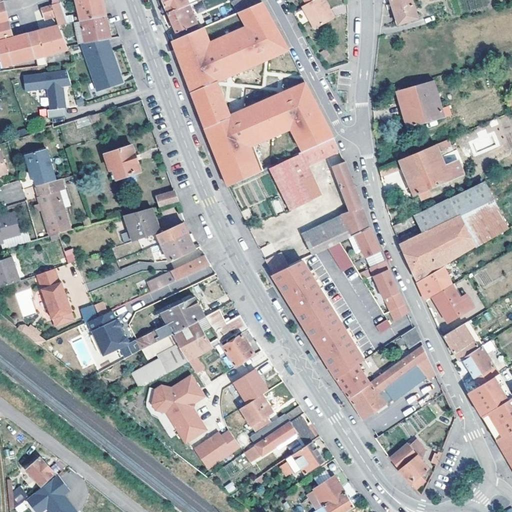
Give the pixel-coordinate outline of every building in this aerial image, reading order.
[(1,1),(0,0),(0,40),(10,38),(10,37),(6,18),(3,0),(1,1)] [(76,0),(80,21),(105,16),(102,0),(76,0)] [(163,0),(169,12),(189,3),(187,0),(163,0)] [(173,40),(192,91),(216,81),(288,49),(262,0),(173,40)] [(334,17),(324,0),(312,0),(311,1),(308,2),(304,5),(315,27),(334,17)] [(392,0),(394,7),(399,22),(419,16),(413,0),(392,0)] [(198,23),(189,3),(169,12),(173,22),(177,32),(198,23)] [(50,6),(40,9),(43,20),(53,17),(50,6)] [(105,16),(80,21),(81,22),(85,41),(106,37),(109,37),(105,16)] [(81,22),(75,23),(79,42),(82,42),(85,41),(81,22)] [(37,56),(67,48),(58,26),(36,31),(26,33),(33,57),(36,66),(40,65),(37,56)] [(26,33),(10,37),(10,38),(0,40),(0,50),(0,51),(0,50),(0,70),(5,70),(3,64),(33,57),(26,33)] [(85,41),(82,42),(98,88),(122,81),(106,37),(85,41)] [(66,69),(22,75),(24,89),(47,86),(49,108),(46,108),(47,117),(64,115),(63,106),(64,106),(61,84),(70,83),(66,69)] [(445,117),(441,103),(438,91),(434,79),(397,90),(408,127),(445,117)] [(206,126),(231,115),(216,81),(192,91),(198,106),(206,126)] [(270,166),(335,137),(305,82),(231,115),(206,126),(229,185),(270,166)] [(454,87),(438,91),(441,103),(457,98),(454,87)] [(79,127),(90,123),(87,116),(77,119),(79,127)] [(335,137),(270,166),(291,210),(322,194),(309,165),(340,151),(335,137)] [(436,144),(439,152),(452,146),(448,138),(436,144)] [(401,158),(399,159),(415,196),(420,194),(423,200),(429,197),(427,191),(465,174),(458,160),(445,165),(439,152),(436,144),(409,155),(401,158)] [(133,172),(140,170),(132,145),(105,154),(110,169),(114,168),(117,178),(133,173),(133,172)] [(25,154),(30,171),(33,170),(35,178),(37,186),(55,181),(45,148),(25,154)] [(370,227),(345,161),(333,166),(350,211),(342,214),(345,223),(308,242),(313,254),(328,247),(340,241),(356,234),(370,227)] [(399,169),(395,161),(380,167),(382,176),(399,169)] [(64,189),(61,179),(55,181),(37,186),(40,196),(37,197),(49,236),(70,230),(58,191),(64,189)] [(458,216),(494,198),(485,180),(450,197),(458,216)] [(178,201),(174,191),(156,195),(159,206),(178,201)] [(450,197),(416,213),(425,232),(458,216),(450,197)] [(475,244),(476,246),(509,227),(494,198),(458,216),(425,232),(402,243),(408,259),(416,278),(475,244)] [(120,217),(124,216),(133,240),(158,232),(153,219),(155,218),(150,207),(120,216),(120,217)] [(0,243),(3,243),(2,239),(19,234),(13,214),(0,217),(0,221),(0,222),(0,221),(0,243)] [(342,214),(303,232),(308,242),(345,223),(342,214)] [(165,248),(190,237),(184,223),(159,235),(165,248)] [(356,234),(366,257),(380,250),(376,240),(370,227),(356,234)] [(195,249),(190,237),(165,248),(170,260),(195,249)] [(354,264),(340,241),(328,247),(343,271),(354,264)] [(71,249),(64,252),(68,263),(75,260),(71,249)] [(380,250),(366,257),(370,266),(384,260),(380,250)] [(208,261),(205,255),(190,262),(194,272),(211,265),(208,261)] [(0,287),(20,280),(11,256),(0,260),(0,287)] [(296,311),(315,341),(323,355),(336,377),(358,363),(364,359),(303,259),(273,274),(296,311)] [(384,260),(370,266),(384,298),(385,298),(391,310),(404,304),(397,288),(384,260)] [(194,272),(190,262),(149,282),(153,291),(194,272)] [(425,299),(432,295),(452,284),(444,265),(417,281),(420,288),(425,299)] [(54,268),(36,274),(52,318),(55,326),(74,320),(71,311),(61,282),(59,282),(54,268)] [(452,284),(432,295),(447,321),(473,305),(468,296),(461,299),(452,284)] [(14,293),(23,317),(37,312),(29,288),(14,293)] [(205,317),(205,316),(199,305),(200,304),(200,303),(201,302),(200,300),(199,299),(197,300),(196,300),(194,296),(161,311),(167,320),(169,323),(137,339),(142,348),(174,332),(175,333),(205,317)] [(94,304),(99,316),(107,312),(102,301),(94,304)] [(408,312),(404,304),(391,310),(395,319),(408,312)] [(140,388),(221,342),(234,335),(247,328),(241,317),(240,315),(230,320),(226,322),(219,309),(205,316),(205,317),(175,333),(174,332),(142,348),(148,360),(156,355),(158,358),(131,373),(140,388)] [(99,316),(87,322),(102,355),(126,344),(127,342),(125,337),(123,336),(119,328),(120,325),(118,321),(115,320),(111,311),(107,312),(99,316)] [(164,321),(167,320),(161,311),(158,313),(162,321),(164,321)] [(386,318),(376,324),(380,332),(391,325),(386,318)] [(464,322),(445,334),(453,347),(460,359),(463,357),(478,347),(464,322)] [(21,324),(18,328),(38,344),(46,340),(39,335),(28,327),(25,324),(21,324)] [(31,324),(28,327),(39,335),(41,332),(31,324)] [(420,340),(414,327),(401,335),(408,347),(420,340)] [(223,346),(235,366),(254,354),(241,334),(236,338),(223,346)] [(223,346),(236,338),(234,335),(221,342),(223,346)] [(428,381),(437,374),(432,364),(422,344),(381,374),(374,378),(371,381),(349,396),(355,406),(364,419),(393,400),(387,392),(419,369),(426,378),(428,381)] [(475,375),(477,378),(496,366),(482,344),(478,347),(463,357),(470,368),(475,375)] [(342,386),(349,396),(371,381),(358,363),(336,377),(342,386)] [(254,369),(233,383),(247,404),(261,394),(268,391),(254,369)] [(374,378),(381,374),(377,369),(371,373),(374,378)] [(387,392),(393,400),(397,397),(398,398),(426,378),(419,369),(387,392)] [(498,372),(493,376),(506,396),(511,393),(498,372)] [(119,399),(140,388),(131,373),(111,384),(119,399)] [(475,375),(464,382),(468,391),(480,384),(477,378),(475,375)] [(166,411),(185,443),(206,429),(198,416),(195,418),(190,410),(188,407),(190,402),(193,400),(203,394),(192,376),(172,388),(162,385),(156,389),(153,403),(156,409),(166,411)] [(480,384),(468,391),(474,402),(482,415),(507,399),(506,396),(493,376),(480,384)] [(193,400),(195,403),(205,397),(203,394),(193,400)] [(272,412),(261,394),(247,404),(240,408),(250,425),(266,415),(272,412)] [(511,395),(507,399),(482,415),(495,437),(497,440),(511,431),(511,395)] [(255,445),(286,424),(304,412),(299,405),(250,438),(255,445)] [(305,414),(304,412),(286,424),(292,434),(310,423),(310,422),(307,423),(302,416),(305,414)] [(254,431),(270,421),(266,415),(250,425),(254,431)] [(261,455),(297,432),(308,425),(311,424),(310,423),(292,434),(286,424),(255,445),(261,455)] [(297,432),(306,446),(312,442),(317,439),(308,425),(297,432)] [(208,439),(194,448),(207,468),(240,446),(229,430),(221,435),(220,434),(209,441),(208,439)] [(511,431),(497,440),(502,449),(505,447),(508,452),(505,454),(509,461),(511,459),(511,431)] [(219,432),(208,439),(209,441),(220,434),(219,432)] [(416,439),(409,444),(418,455),(420,458),(422,456),(425,450),(416,439)] [(325,461),(312,442),(306,446),(292,455),(305,474),(325,461)] [(400,469),(415,487),(423,480),(419,475),(428,467),(420,458),(418,455),(409,444),(407,442),(389,457),(400,469)] [(55,472),(41,457),(28,469),(41,484),(55,472)] [(311,496),(314,503),(319,500),(341,486),(332,469),(310,482),(316,493),(311,496)] [(59,474),(26,498),(36,511),(40,511),(47,507),(50,511),(77,511),(78,511),(77,511),(74,511),(72,509),(74,507),(64,494),(70,489),(59,474)] [(264,480),(261,475),(254,480),(257,485),(264,480)] [(12,479),(7,479),(10,510),(26,498),(22,492),(13,498),(12,479)] [(228,494),(236,490),(232,482),(224,486),(228,494)] [(314,503),(319,511),(345,511),(354,507),(341,486),(319,500),(314,503)]
